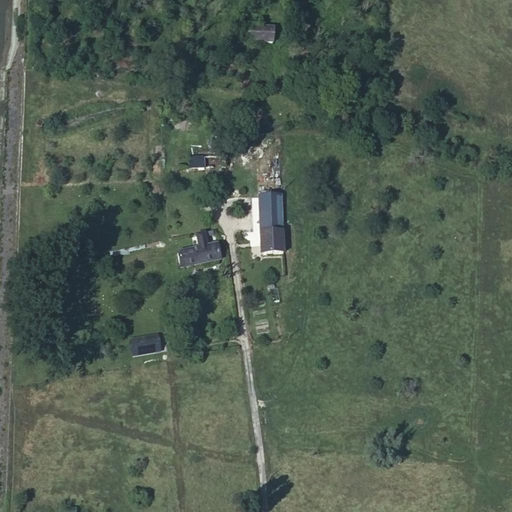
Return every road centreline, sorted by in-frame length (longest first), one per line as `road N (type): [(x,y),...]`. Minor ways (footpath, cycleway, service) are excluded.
road 1 (track): [(26,0),(5,511)]
road 2 (unclassified): [(263,511),(227,221)]
